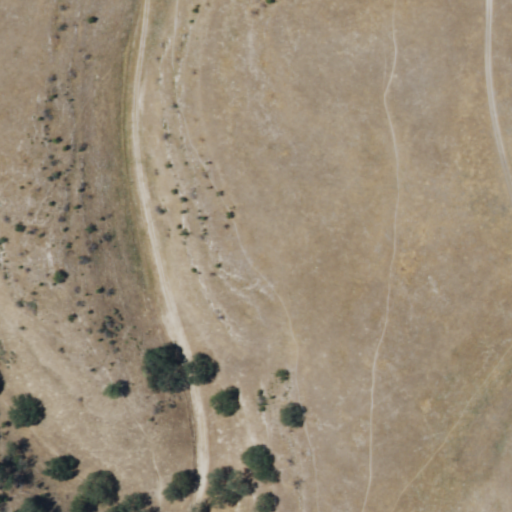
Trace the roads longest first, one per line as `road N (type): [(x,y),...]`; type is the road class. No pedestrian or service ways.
road 1 (track): [(161,511),(168,470),(147,44),(152,0)]
road 2 (track): [(511,242),(430,60),(419,0)]
